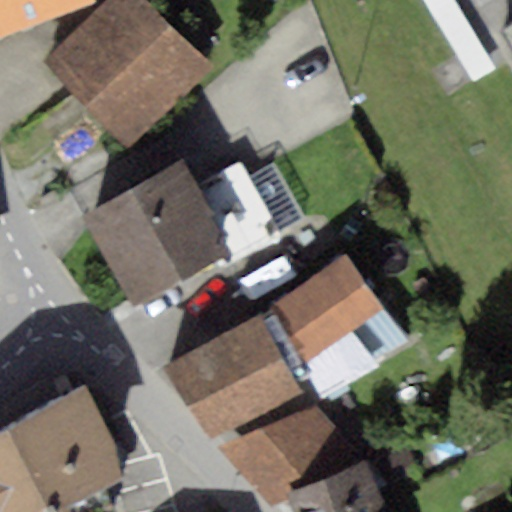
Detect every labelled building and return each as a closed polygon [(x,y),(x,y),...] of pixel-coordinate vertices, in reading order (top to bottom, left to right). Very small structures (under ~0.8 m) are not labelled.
[(0,0),(0,28),(75,0),(0,0)] [(151,0),(118,0),(51,64),(138,156),(223,75),(151,0)] [(511,30),(496,40),(511,66),(511,30)] [(132,302),(219,261),(224,268),(281,236),(240,162),(197,184),(186,163),(87,211),(132,302)] [(347,256),(269,312),(307,365),(385,308),(347,256)] [(262,315),(177,358),(214,432),(300,389),(262,315)] [(86,390),(0,429),(0,511),(81,511),(132,489),(86,390)] [(322,404),(227,453),(257,511),(259,511),(353,465),(322,404)] [(387,511),(381,494),(328,511),(387,511)]
